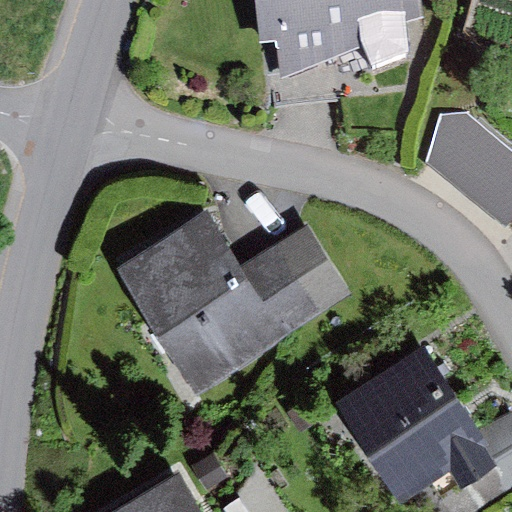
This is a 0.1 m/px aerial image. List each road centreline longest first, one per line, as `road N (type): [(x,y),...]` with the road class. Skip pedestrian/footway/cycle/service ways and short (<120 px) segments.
road 1 (residential): [(70,124),(341,181),(404,206),(458,240),(511,319)]
road 2 (residential): [(0,491),(30,277),(70,124)]
road 3 (residential): [(70,124),(109,0)]
